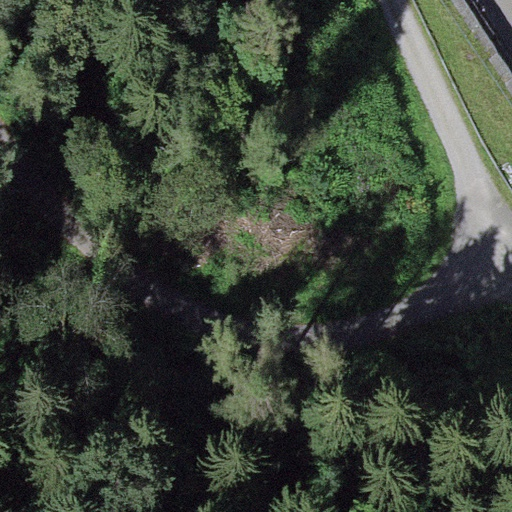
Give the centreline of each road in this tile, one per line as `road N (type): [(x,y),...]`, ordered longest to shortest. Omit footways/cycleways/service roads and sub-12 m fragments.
road 1 (track): [(0,155),(107,265),(176,316),(245,338),(308,347),(360,336),(511,251)]
road 2 (track): [(394,0),(459,141),(511,230)]
